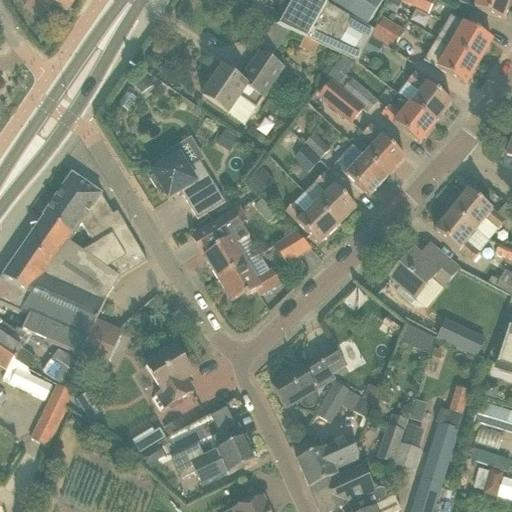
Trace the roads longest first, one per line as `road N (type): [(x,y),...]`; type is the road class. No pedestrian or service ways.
road 1 (residential): [(232,360),(254,349),(450,157)]
road 2 (residential): [(232,360),(92,141)]
road 3 (primary): [(0,204),(69,121),(127,5)]
road 4 (primary): [(127,5),(84,51),(0,179)]
road 5 (residential): [(305,511),(232,360)]
